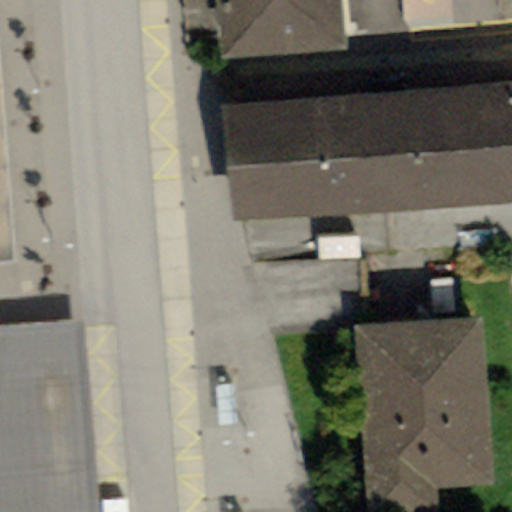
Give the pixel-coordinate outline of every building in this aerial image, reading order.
[(341,0),(213,0),(219,74),(347,64),(341,0)] [(0,74),(0,255),(14,255),(0,74)] [(511,80),(476,84),(486,205),(511,202),(511,80)] [(486,205),(476,84),(221,104),(231,225),(486,205)] [(479,318),(354,327),(366,511),(421,511),(437,511),(435,489),(491,485),(479,318)] [(98,511),(84,320),(0,326),(0,511),(98,511)]
